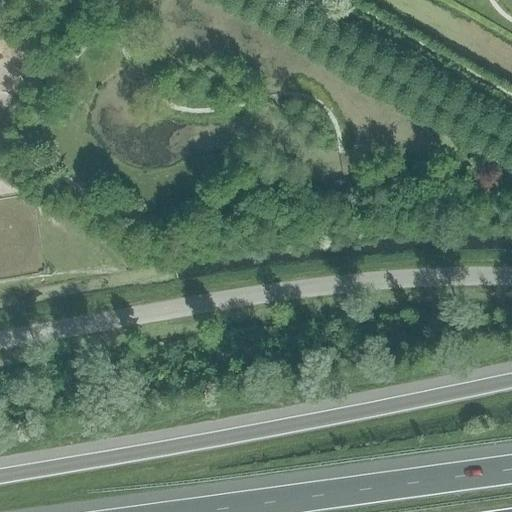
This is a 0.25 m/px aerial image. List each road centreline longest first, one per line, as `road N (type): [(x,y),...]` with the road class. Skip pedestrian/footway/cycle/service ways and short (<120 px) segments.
road 1 (motorway): [(511,380),(0,476)]
road 2 (tertiary): [(0,339),(220,298),(392,280),(511,278)]
road 3 (motorway): [(511,469),(201,511)]
